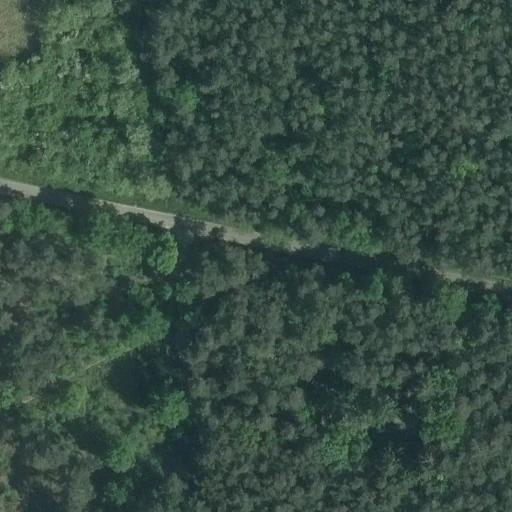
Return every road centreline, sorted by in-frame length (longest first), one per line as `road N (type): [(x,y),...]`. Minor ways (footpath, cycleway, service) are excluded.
road 1 (unclassified): [(511,291),(0,185)]
road 2 (track): [(188,315),(0,411)]
